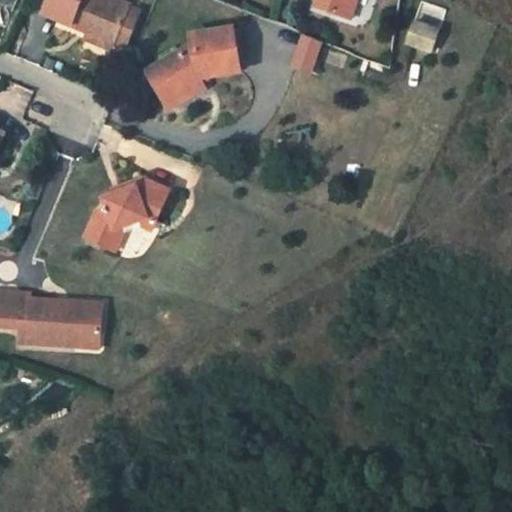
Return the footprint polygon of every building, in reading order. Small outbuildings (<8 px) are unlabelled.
[(57,15),(89,30),(115,42),(125,47),(142,9),(122,0),(47,0),(46,4),(60,10),(57,15)] [(316,0),(314,7),(349,21),(356,0),(316,0)] [(200,80),(196,73),(220,68),(237,64),(228,21),(187,30),(190,41),(146,69),(160,92),(177,82),(183,91),(200,80)] [(433,47),(437,27),(412,21),(407,41),(433,47)] [(111,50),(115,42),(89,30),(85,37),(111,50)] [(319,43),(302,36),(293,65),(311,72),(319,43)] [(200,80),(220,68),(196,73),(200,80)] [(165,102),(183,91),(177,82),(160,92),(165,102)] [(0,190),(8,171),(0,167),(0,190)] [(136,221),(146,215),(157,219),(168,195),(138,183),(133,190),(100,201),(103,210),(96,213),(84,239),(102,247),(109,233),(121,231),(136,221)] [(153,229),(157,219),(146,215),(136,221),(153,229)] [(111,251),(121,231),(109,233),(102,247),(111,251)] [(74,348),(74,332),(102,334),(105,305),(69,302),(69,308),(58,307),(58,301),(31,298),(32,292),(0,289),(0,324),(23,328),(21,343),(74,348)] [(101,350),(102,334),(74,332),(74,348),(101,350)]
